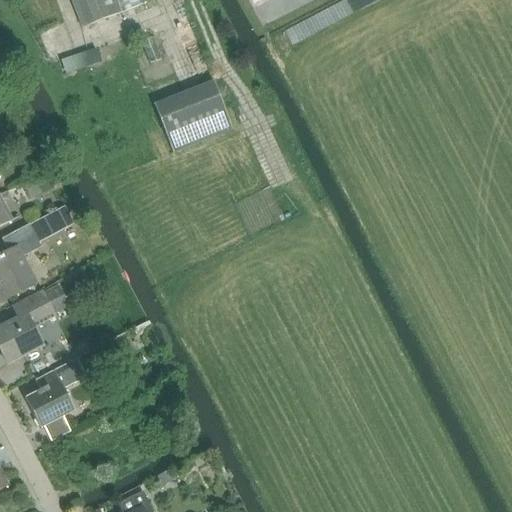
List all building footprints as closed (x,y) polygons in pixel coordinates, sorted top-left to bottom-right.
[(69,0),(81,30),(120,15),(114,0),(69,0)] [(154,107),(174,155),(231,131),(212,83),(154,107)] [(0,199),(0,227),(12,222),(0,199)] [(75,227),(65,208),(29,227),(39,246),(75,227)] [(21,258),(37,250),(40,248),(39,246),(29,227),(3,241),(9,253),(0,257),(0,301),(4,309),(38,291),(21,258)] [(113,281),(105,263),(88,272),(96,289),(113,281)] [(12,308),(17,318),(0,326),(0,354),(5,365),(41,347),(31,328),(69,308),(57,287),(41,295),(40,293),(12,308)] [(22,399),(38,430),(72,412),(52,373),(33,382),(38,391),(22,399)] [(115,415),(124,403),(109,392),(100,404),(115,415)] [(175,479),(170,471),(158,479),(162,487),(175,479)] [(119,511),(150,511),(140,492),(116,505),(119,511)]
